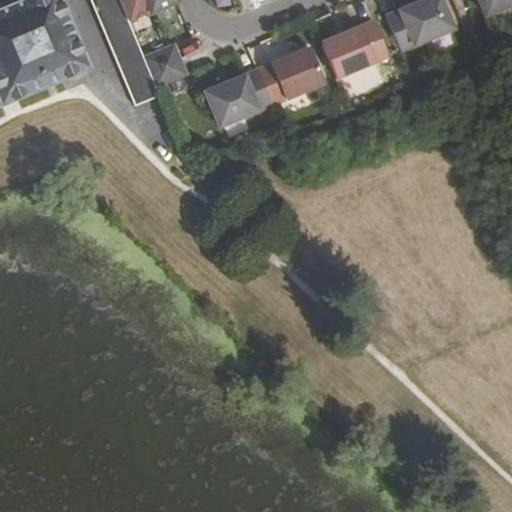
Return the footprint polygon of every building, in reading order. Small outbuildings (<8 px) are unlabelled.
[(57,0),(24,0),(0,10),(0,104),(86,70),(57,0)] [(118,0),(91,0),(136,105),(159,96),(155,87),(149,73),(144,59),(128,22),(118,0)] [(118,0),(128,22),(150,13),(144,0),(118,0)] [(144,0),(150,13),(176,2),(174,0),(144,0)] [(399,52),(452,30),(439,0),(428,0),(385,18),(399,52)] [(511,0),(479,0),(486,16),(511,4),(511,0)] [(335,79),(388,57),(373,23),(320,45),(335,79)] [(144,59),(149,73),(179,61),(173,47),(165,50),(144,59)] [(271,105),(323,83),(309,50),(257,72),(271,105)] [(155,87),(184,75),(179,61),(149,73),(155,87)] [(218,127),(271,105),(257,72),(204,93),(218,127)]
